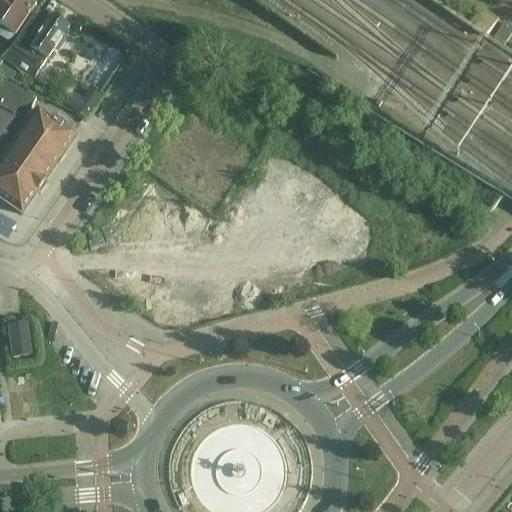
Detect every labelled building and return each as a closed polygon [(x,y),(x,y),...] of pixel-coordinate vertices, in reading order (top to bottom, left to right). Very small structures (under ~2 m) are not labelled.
[(31,0),(0,0),(0,27),(0,28),(0,37),(6,42),(10,42),(13,40),(15,38),(36,7),(34,6),(34,2),(31,0)] [(36,13),(17,42),(3,62),(9,67),(32,82),(69,29),(52,18),(49,22),(36,13)] [(494,35),(504,42),(511,30),(511,23),(505,19),(494,35)] [(0,201),(22,216),(76,138),(38,111),(26,128),(23,125),(36,101),(4,85),(0,91),(0,108),(13,116),(11,120),(0,113),(0,201)] [(86,121),(94,109),(83,101),(75,113),(86,121)] [(27,327),(8,329),(12,361),(30,358),(27,327)]
